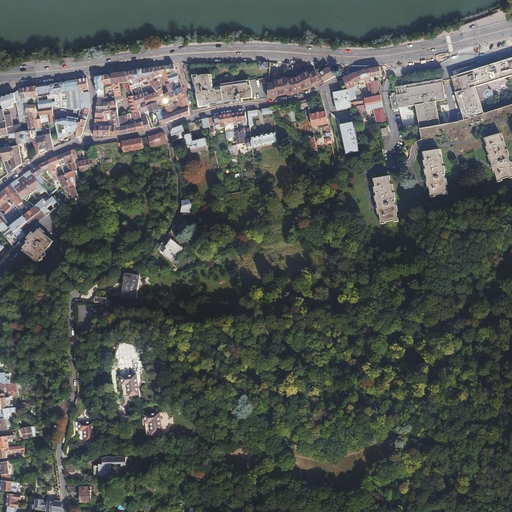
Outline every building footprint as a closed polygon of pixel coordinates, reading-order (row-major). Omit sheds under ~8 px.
[(484,114),(475,87),(511,75),(511,58),(475,70),(452,78),(457,93),(456,93),(464,120),(474,117),(484,114)] [(170,82),(168,76),(176,74),(176,73),(173,66),(165,67),(153,69),(157,78),(161,76),(166,86),(171,84),(170,82)] [(337,76),(335,73),(332,74),(330,68),(327,69),(319,74),(324,83),(337,76)] [(382,76),(381,73),(379,68),(374,68),(363,70),(366,79),(367,84),(370,83),(370,82),(375,81),(375,79),(379,79),(379,77),(381,77),(382,76)] [(157,78),(153,69),(125,73),(137,106),(146,103),(147,107),(158,103),(159,106),(165,104),(156,94),(145,97),(139,84),(146,80),(154,90),(159,86),(154,79),(157,78)] [(313,86),(320,82),(314,72),(309,75),(307,72),(295,79),(288,80),(288,79),(274,81),(274,83),(269,84),(268,99),(287,95),(297,93),(303,91),(313,86)] [(362,80),(359,72),(343,79),(347,90),(350,99),(352,107),(356,106),(366,105),(365,99),(365,97),(358,87),(357,86),(359,85),(357,82),(358,81),(359,81),(362,80)] [(111,75),(113,88),(115,97),(116,103),(117,110),(118,117),(127,116),(133,115),(140,114),(139,112),(137,106),(125,73),(111,75)] [(179,80),(176,74),(168,76),(170,82),(179,80)] [(113,88),(111,75),(108,76),(105,76),(106,85),(106,86),(107,91),(108,91),(111,91),(112,97),(115,97),(113,88)] [(252,99),(253,93),(250,83),(221,88),(221,89),(213,91),(211,76),(202,77),(194,80),(199,109),(209,107),(209,105),(216,104),(217,105),(224,104),(224,103),(236,101),(236,104),(243,103),(243,100),(252,99)] [(103,87),(103,83),(102,77),(101,77),(99,77),(95,78),(97,95),(103,94),(103,87)] [(382,97),(382,86),(380,83),(379,81),(379,79),(375,79),(375,81),(370,82),(370,83),(367,84),(370,98),(365,99),(366,105),(356,106),(358,118),(359,119),(359,120),(359,119),(361,129),(365,128),(362,111),(372,109),(376,124),(387,122),(382,97)] [(89,95),(87,80),(82,80),(78,81),(80,92),(81,106),(80,112),(80,116),(80,117),(79,119),(79,121),(86,122),(90,106),(89,95)] [(81,106),(80,92),(78,81),(58,84),(36,88),(38,100),(39,105),(39,110),(54,108),(54,107),(74,111),(80,112),(81,106)] [(444,94),(442,82),(418,87),(407,89),(407,93),(396,95),(396,94),(392,94),(393,96),(391,97),(390,98),(392,111),(415,106),(419,130),(440,127),(440,126),(436,102),(445,100),(445,98),(444,94)] [(172,102),(167,93),(164,95),(163,94),(163,93),(163,92),(159,86),(154,90),(156,94),(165,104),(166,104),(172,102)] [(38,100),(36,88),(31,89),(30,89),(33,99),(39,105),(38,100)] [(182,93),(180,88),(173,90),(175,96),(182,93)] [(29,99),(26,89),(22,90),(19,90),(16,92),(14,94),(16,104),(18,114),(24,113),(27,113),(26,108),(28,108),(27,107),(25,101),(29,100),(29,99)] [(352,107),(350,99),(347,90),(333,93),(337,111),(352,107)] [(186,100),(184,93),(182,93),(175,96),(178,102),(186,100)] [(22,133),(21,126),(12,127),(9,115),(7,116),(6,110),(13,108),(12,105),(16,104),(14,94),(6,97),(0,99),(5,119),(5,123),(6,124),(8,136),(22,133)] [(309,107),(308,99),(300,102),(299,102),(300,109),(309,107)] [(188,106),(186,100),(178,102),(178,103),(179,107),(180,108),(188,106)] [(176,108),(179,107),(178,103),(173,104),(172,102),(166,104),(167,105),(164,106),(166,112),(173,109),(176,108)] [(147,107),(146,103),(137,106),(139,112),(140,114),(144,112),(144,113),(149,111),(147,107)] [(160,109),(158,103),(147,107),(149,111),(149,113),(160,109)] [(511,138),(511,105),(484,114),(474,117),(464,120),(457,122),(455,123),(440,126),(440,127),(419,130),(424,153),(439,151),(440,157),(458,154),(465,153),(488,146),(486,140),(501,135),(503,141),(511,138)] [(37,120),(35,106),(27,107),(28,108),(26,108),(27,113),(30,112),(31,118),(34,118),(34,121),(37,120)] [(56,121),(54,108),(39,110),(40,112),(47,111),(50,129),(50,130),(57,129),(57,127),(56,121)] [(182,118),(180,111),(177,112),(176,108),(173,109),(166,112),(162,113),(162,114),(163,117),(163,118),(165,124),(182,118)] [(190,116),(189,109),(180,111),(182,118),(187,116),(190,116)] [(107,124),(107,115),(113,115),(114,124),(114,128),(120,128),(119,124),(118,119),(118,117),(117,110),(110,110),(103,110),(103,111),(96,111),(95,124),(107,124)] [(258,115),(258,110),(248,112),(249,118),(250,128),(253,125),(252,117),(254,116),(254,118),(258,117),(258,116),(258,115)] [(292,110),(286,111),(289,122),(295,121),(292,110)] [(50,129),(47,111),(40,112),(41,119),(41,120),(42,128),(43,130),(50,129)] [(34,121),(34,118),(31,118),(30,112),(27,113),(24,113),(25,123),(28,123),(29,132),(36,131),(36,129),(34,121)] [(163,118),(163,117),(162,114),(162,113),(162,112),(156,114),(160,126),(165,124),(163,118)] [(247,121),(245,112),(232,114),(233,123),(247,121)] [(328,123),(326,112),(311,115),(313,126),(328,123)] [(233,123),(232,114),(223,115),(225,127),(228,139),(236,137),(235,131),(233,123)] [(225,127),(223,115),(215,116),(217,125),(219,125),(219,126),(220,126),(220,128),(225,127)] [(150,129),(146,117),(141,118),(143,123),(143,124),(145,129),(145,130),(150,129)] [(216,136),(212,117),(208,118),(210,127),(212,137),(216,136)] [(77,134),(79,121),(79,119),(74,119),(69,119),(69,118),(56,121),(57,127),(57,129),(59,142),(77,134)] [(127,124),(127,118),(118,119),(119,124),(120,128),(127,126),(127,124)] [(343,139),(339,121),(332,123),(333,127),(334,127),(335,128),(336,131),(335,132),(334,133),(339,158),(366,153),(364,143),(359,120),(359,119),(358,118),(352,119),(358,147),(345,150),(343,139)] [(358,147),(352,119),(339,121),(343,139),(345,150),(358,147)] [(81,137),(85,123),(86,122),(79,121),(77,134),(76,139),(81,137)] [(145,129),(143,124),(143,123),(133,125),(134,133),(142,131),(145,130),(145,129)] [(8,136),(6,124),(0,124),(0,137),(8,136)] [(180,133),(184,131),(182,125),(173,128),(171,132),(171,133),(173,141),(175,141),(182,138),(180,133)] [(128,134),(127,126),(120,128),(119,135),(128,134)] [(110,136),(110,127),(100,127),(99,137),(108,136),(110,136)] [(247,145),(245,130),(245,129),(244,128),(238,129),(238,131),(235,131),(236,137),(238,147),(247,145)] [(50,130),(50,129),(43,130),(43,135),(46,153),(53,150),(50,130)] [(39,155),(37,138),(36,131),(29,132),(22,133),(8,136),(9,138),(12,137),(13,138),(13,139),(14,139),(16,139),(16,138),(17,138),(18,138),(18,139),(19,144),(32,142),(32,140),(34,140),(34,142),(34,144),(36,156),(39,155)] [(253,147),(277,141),(276,132),(251,138),(251,139),(252,147),(253,147)] [(169,150),(168,144),(167,144),(165,135),(162,133),(152,136),(128,142),(119,143),(120,149),(123,149),(124,153),(164,145),(165,150),(169,150)] [(208,149),(205,138),(193,141),(191,134),(185,135),(186,140),(181,141),(182,146),(187,145),(188,148),(190,147),(191,149),(190,150),(191,152),(192,152),(192,153),(208,149)] [(508,155),(505,147),(503,141),(501,135),(486,140),(488,146),(489,151),(489,152),(491,160),(490,161),(493,168),(494,167),(497,179),(501,178),(502,179),(510,177),(510,175),(511,174),(511,169),(510,162),(511,162),(508,155)] [(325,139),(326,145),(334,143),(332,137),(325,139)] [(23,165),(19,147),(10,148),(9,145),(8,146),(4,146),(3,147),(4,150),(1,150),(3,160),(11,159),(13,164),(13,167),(14,171),(23,165)] [(443,172),(442,163),(441,163),(440,157),(439,151),(424,153),(426,166),(425,166),(427,175),(426,175),(427,182),(428,182),(430,194),(435,193),(435,195),(443,194),(443,192),(447,191),(445,179),(444,172),(443,172)] [(74,165),(73,160),(70,152),(56,158),(58,164),(63,177),(69,195),(70,198),(81,195),(74,165)] [(58,164),(56,158),(49,161),(48,162),(50,168),(51,170),(52,175),(55,174),(54,168),(56,168),(55,165),(58,164)] [(96,170),(95,165),(94,160),(78,163),(80,173),(96,170)] [(50,168),(48,162),(39,165),(39,166),(42,172),(46,171),(49,176),(50,175),(53,182),(57,181),(57,179),(57,178),(55,174),(52,175),(51,170),(50,168)] [(42,172),(39,166),(38,166),(29,172),(34,179),(43,173),(42,172)] [(25,195),(16,182),(11,185),(13,188),(20,197),(32,209),(37,214),(42,219),(43,220),(56,209),(61,205),(55,190),(46,197),(44,194),(34,179),(29,172),(24,175),(33,190),(25,195)] [(69,195),(63,177),(57,179),(57,181),(60,189),(62,189),(64,193),(66,193),(67,196),(69,195)] [(391,190),(389,177),(374,180),(376,192),(375,192),(377,201),(376,201),(377,208),(378,208),(381,220),(385,220),(385,221),(393,220),(393,218),(397,217),(395,205),(396,205),(394,198),(392,189),(391,190)] [(20,197),(13,188),(11,185),(10,186),(3,191),(13,204),(21,214),(25,211),(17,199),(19,198),(20,197)] [(46,197),(55,190),(53,187),(44,194),(46,197)] [(13,204),(3,191),(0,194),(0,208),(1,208),(3,211),(13,204)] [(191,206),(191,204),(190,199),(186,199),(186,196),(181,196),(182,205),(182,206),(180,211),(190,213),(191,206)] [(93,215),(90,204),(84,206),(87,216),(93,215)] [(37,214),(32,209),(27,213),(25,211),(21,214),(22,216),(26,222),(37,214)] [(30,228),(42,219),(37,214),(26,222),(18,228),(23,233),(29,228),(30,228)] [(23,233),(18,228),(26,222),(22,216),(8,227),(0,216),(0,230),(14,249),(25,236),(23,233)] [(53,244),(38,230),(34,235),(33,234),(27,240),(28,241),(26,244),(27,245),(23,250),(39,264),(45,256),(44,255),(53,244)] [(176,257),(183,247),(172,239),(172,240),(169,237),(166,241),(169,244),(162,253),(171,260),(174,256),(176,257)] [(140,276),(125,273),(120,295),(135,298),(140,276)] [(0,378),(4,377),(5,384),(8,383),(5,372),(0,373),(0,372),(0,378)] [(135,374),(120,376),(123,397),(138,394),(135,374)] [(0,409),(8,409),(5,384),(0,384),(0,409)] [(11,413),(11,411),(15,411),(15,408),(8,409),(0,409),(0,419),(8,418),(8,414),(11,413)] [(159,412),(144,414),(146,434),(161,432),(159,412)] [(0,430),(6,430),(5,423),(10,423),(10,418),(8,418),(0,419),(0,430)] [(95,422),(80,422),(80,430),(79,442),(95,442),(95,422)] [(7,448),(6,439),(13,438),(12,435),(0,436),(0,449),(7,448)] [(24,457),(22,446),(7,448),(8,454),(20,452),(20,454),(17,455),(18,458),(24,457)] [(102,465),(98,465),(92,465),(93,475),(98,475),(100,475),(100,478),(115,478),(115,475),(122,475),(122,476),(126,475),(126,471),(124,471),(124,464),(122,464),(122,461),(124,461),(124,457),(122,457),(120,456),(118,456),(116,456),(114,456),(114,458),(102,458),(102,464),(102,465)] [(9,482),(6,462),(0,462),(0,469),(2,481),(9,482)] [(78,468),(77,463),(73,463),(73,465),(72,465),(72,464),(65,465),(66,472),(72,472),(72,470),(75,470),(75,468),(78,468)] [(10,491),(11,482),(9,482),(2,481),(1,490),(10,491)] [(90,502),(89,487),(78,487),(79,502),(80,502),(90,502)] [(13,508),(13,500),(19,500),(20,496),(8,494),(6,507),(13,508)] [(49,511),(61,511),(60,503),(53,502),(52,504),(47,503),(47,504),(41,503),(41,501),(35,500),(34,505),(29,504),(28,509),(49,511)]
